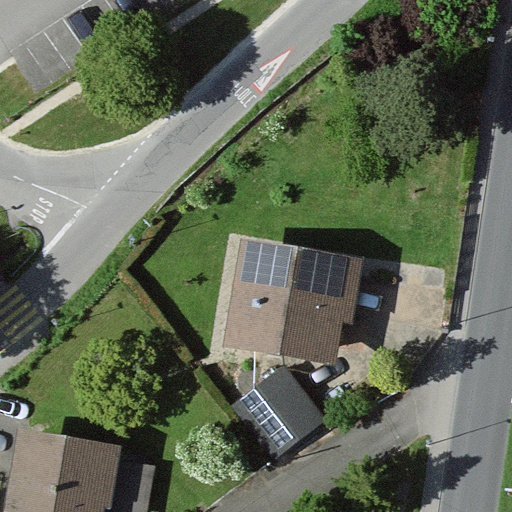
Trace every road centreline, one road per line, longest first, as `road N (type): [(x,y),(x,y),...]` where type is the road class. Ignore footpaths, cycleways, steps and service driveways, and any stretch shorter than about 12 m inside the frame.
road 1 (tertiary): [(335,0),(0,326)]
road 2 (tertiary): [(471,511),(511,253)]
